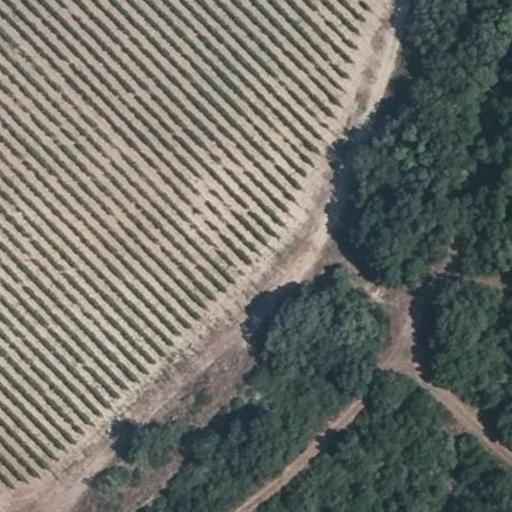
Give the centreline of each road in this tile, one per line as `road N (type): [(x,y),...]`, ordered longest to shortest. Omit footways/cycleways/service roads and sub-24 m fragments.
road 1 (track): [(240,511),(396,358),(395,300),(306,222),(389,0)]
road 2 (track): [(396,358),(511,447)]
